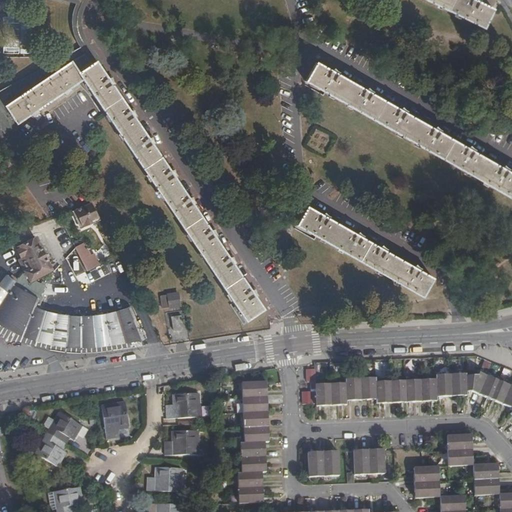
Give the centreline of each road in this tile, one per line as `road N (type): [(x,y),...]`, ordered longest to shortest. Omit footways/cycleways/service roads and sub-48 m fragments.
road 1 (residential): [(511,458),(487,430),(465,424),(291,431),(288,345)]
road 2 (tertiary): [(288,345),(473,333)]
road 3 (tertiary): [(0,393),(153,368)]
road 4 (residential): [(123,511),(121,473),(150,431),(153,368)]
road 5 (tertiary): [(153,368),(288,345)]
